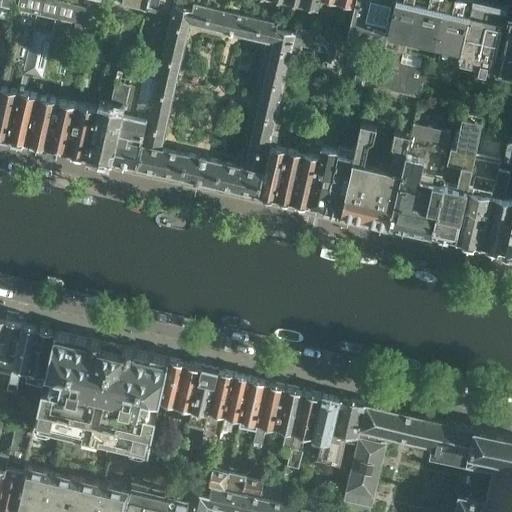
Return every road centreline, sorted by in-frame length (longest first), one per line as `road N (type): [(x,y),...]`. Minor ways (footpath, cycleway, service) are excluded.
road 1 (residential): [(511,269),(0,151)]
road 2 (residential): [(0,298),(511,412)]
